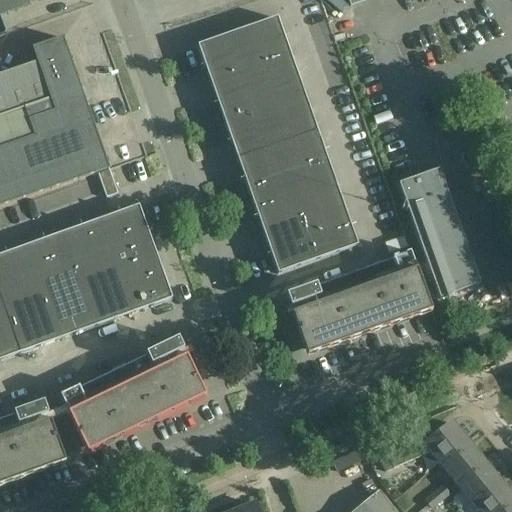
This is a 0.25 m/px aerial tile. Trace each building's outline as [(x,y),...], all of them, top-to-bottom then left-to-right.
[(0,13),(36,0),(0,0),(0,37),(4,36),(0,24),(0,13)] [(277,276),(357,248),(277,20),(197,48),(277,276)] [(32,51),(36,64),(0,76),(0,208),(109,171),(62,40),(32,51)] [(398,186),(439,301),(479,287),(439,172),(398,186)] [(172,301),(155,255),(138,208),(100,222),(61,236),(23,249),(0,257),(0,363),(19,356),(57,343),(95,329),(133,316),(172,301)] [(384,245),(387,252),(406,245),(403,238),(384,245)] [(431,314),(416,272),(409,255),(393,261),(393,260),(307,291),(307,292),(286,299),(292,317),(307,359),(431,314)] [(60,400),(68,417),(87,457),(205,400),(186,359),(186,360),(177,342),(154,354),(75,392),(60,400)] [(50,424),(43,407),(22,414),(0,421),(0,489),(65,466),(50,424)] [(431,455),(440,465),(466,444),(451,425),(425,446),(421,441),(377,460),(384,475),(431,455)] [(440,465),(456,484),(482,463),(466,444),(440,465)] [(482,463),(456,484),(471,503),(497,481),(482,463)] [(511,499),(497,481),(471,503),(459,511),(497,511),(511,500),(511,499)] [(432,495),(440,504),(450,496),(442,487),(432,495)] [(393,511),(378,493),(355,511),(393,511)] [(429,511),(430,511),(440,504),(432,495),(422,503),(429,511)] [(511,511),(511,500),(497,511),(511,511)]
